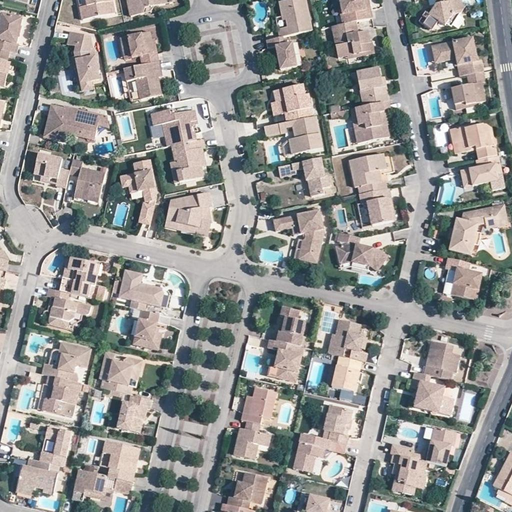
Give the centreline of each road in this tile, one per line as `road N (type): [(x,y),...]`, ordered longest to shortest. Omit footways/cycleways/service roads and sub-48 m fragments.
road 1 (residential): [(386,0),(426,180),(401,311)]
road 2 (residential): [(42,248),(11,195),(10,178),(54,0)]
road 3 (residential): [(201,267),(143,511)]
road 4 (residential): [(200,511),(254,277)]
road 5 (residential): [(401,311),(355,511)]
road 6 (residential): [(230,270),(243,203),(221,89)]
road 7 (residential): [(42,248),(63,234),(80,235),(201,267)]
road 8 (residential): [(254,277),(401,311)]
road 9 (residential): [(0,390),(42,248)]
road 10 (residential): [(511,379),(458,511)]
road 11 (residential): [(206,15),(175,27),(181,74),(188,85),(221,89)]
road 12 (residential): [(221,89),(249,73),(242,22),(235,14),(206,15)]
